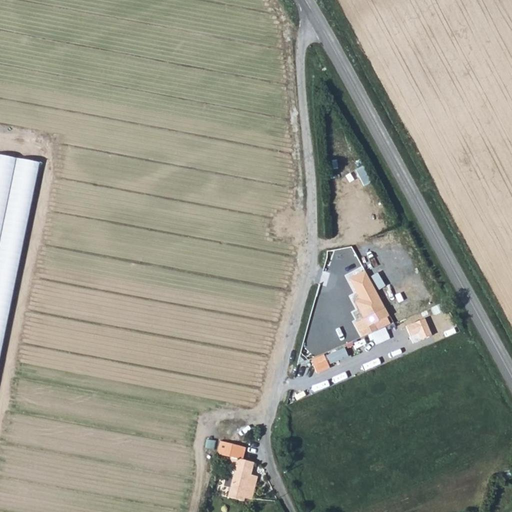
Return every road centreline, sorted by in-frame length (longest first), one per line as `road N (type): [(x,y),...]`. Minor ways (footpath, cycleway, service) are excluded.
road 1 (unclassified): [(315,19),(299,68),(315,259),(273,390),(264,448),(292,511)]
road 2 (tertiary): [(511,378),(315,19)]
